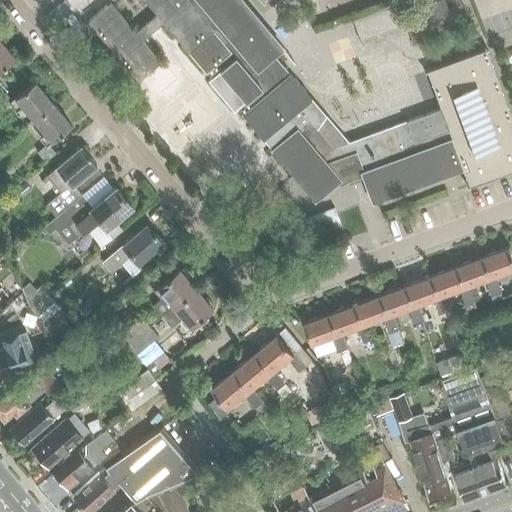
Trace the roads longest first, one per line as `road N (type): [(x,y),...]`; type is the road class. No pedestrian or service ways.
road 1 (residential): [(264,303),(9,0)]
road 2 (residential): [(511,202),(306,275),(264,303)]
